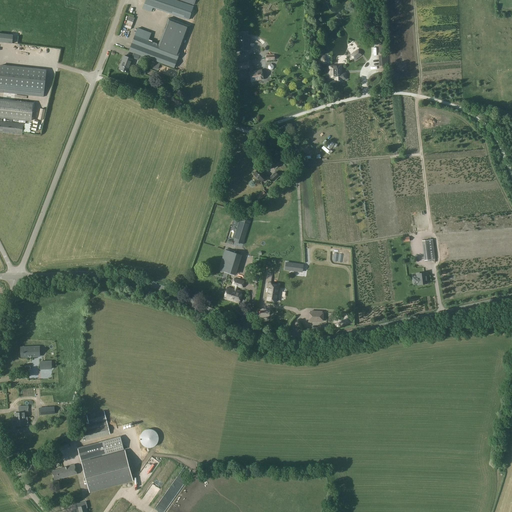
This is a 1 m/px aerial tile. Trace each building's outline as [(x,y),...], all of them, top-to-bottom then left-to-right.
[(151,11),(153,7),(189,20),(193,7),(174,0),(145,0),(144,4),(143,8),(151,11)] [(137,28),(131,44),(129,51),(133,53),(140,56),(174,68),(180,52),(190,26),(168,18),(158,44),(149,40),(151,33),(137,28)] [(248,35),(238,35),(238,51),(248,51),(248,35)] [(362,55),(357,49),(350,55),(355,61),(362,55)] [(387,52),(378,53),(379,68),(388,68),(387,52)] [(322,57),(320,59),(320,62),(323,65),(326,64),(328,62),(328,58),(325,56),(325,55),(322,55),(322,57)] [(124,56),(119,69),(128,73),(131,65),(130,64),(132,59),(124,56)] [(251,64),(249,64),(249,68),(250,73),(252,81),(263,79),(263,77),(265,77),(264,72),(262,72),(261,70),(253,72),(252,67),(251,67),(251,64)] [(46,70),(1,65),(0,71),(0,92),(43,97),(46,70)] [(341,73),(341,65),(329,65),(330,78),(335,78),(335,81),(342,80),(342,79),(346,79),(346,73),(341,73)] [(0,100),(0,117),(32,121),(33,104),(0,100)] [(0,132),(22,135),(23,126),(23,124),(0,121),(0,132)] [(254,173),(253,174),(261,183),(267,177),(259,168),(257,169),(254,172),(254,173)] [(281,176),(277,172),(271,177),(275,181),(281,176)] [(264,190),(256,198),(259,201),(266,195),(266,196),(268,194),(264,190)] [(244,244),(251,221),(240,218),(233,241),(244,244)] [(224,250),(218,270),(236,275),(237,270),(230,268),(233,258),(234,253),(224,250)] [(295,271),(302,272),(303,265),(286,263),(285,270),(290,270),(295,270),(295,271)] [(418,285),(426,284),(426,281),(427,280),(426,276),(425,276),(425,273),(417,274),(417,278),(413,279),(414,284),(418,284),(418,285)] [(234,278),(232,285),(235,286),(238,287),(242,289),(244,281),(234,278)] [(277,296),(278,286),(269,284),(268,294),(267,294),(266,300),(276,302),(277,296)] [(227,288),(224,299),(238,303),(242,292),(237,291),(238,287),(235,286),(234,290),(227,288)] [(321,312),(311,311),(311,313),(309,313),(309,320),(311,320),(311,322),(321,322),(322,320),(323,321),(323,314),(321,314),(321,312)] [(36,347),(22,348),(23,357),(37,356),(37,354),(40,354),(40,349),(37,349),(36,347)] [(71,372),(42,374),(43,389),(58,388),(58,383),(66,383),(66,381),(75,381),(77,381),(77,375),(71,376),(71,372)] [(15,418),(13,419),(13,422),(15,422),(16,426),(25,426),(25,423),(28,423),(27,417),(25,417),(24,412),(24,409),(18,409),(19,413),(15,413),(15,418)] [(108,425),(104,411),(86,416),(88,424),(84,425),(85,430),(82,431),(84,441),(110,434),(108,425)] [(102,456),(124,450),(120,436),(98,442),(102,456)] [(70,447),(67,441),(57,445),(59,451),(70,447)] [(102,456),(98,442),(77,448),(81,462),(89,493),(133,481),(125,450),(124,450),(102,456)] [(74,465),(60,469),(52,471),(54,480),(63,477),(63,478),(77,474),(74,465)] [(86,511),(84,502),(75,504),(77,511),(86,511)]
